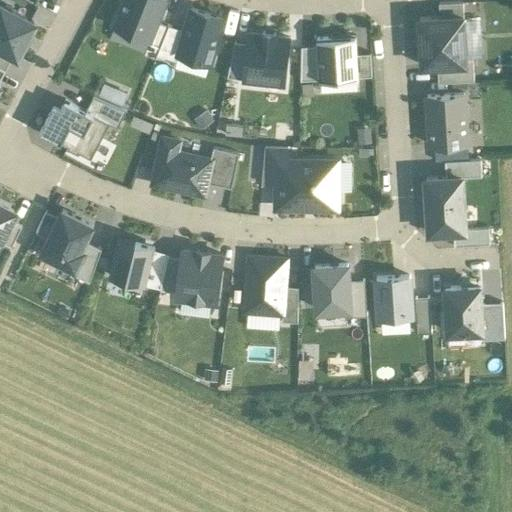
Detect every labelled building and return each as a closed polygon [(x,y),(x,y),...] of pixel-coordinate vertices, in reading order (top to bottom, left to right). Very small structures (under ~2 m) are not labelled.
[(157,18),(163,0),(124,0),(114,26),(148,39),(157,18)] [(440,3),(441,17),(464,15),(463,1),(440,3)] [(0,5),(0,50),(11,56),(15,58),(33,23),(0,5)] [(221,18),(190,8),(184,28),(177,53),(207,62),(221,18)] [(422,66),(437,65),(467,64),(467,58),(464,15),(441,17),(419,19),(422,66)] [(158,54),(170,24),(157,18),(148,39),(143,57),(155,61),(158,54)] [(177,53),(184,28),(170,24),(158,54),(175,59),(177,53)] [(244,79),(284,84),(290,38),(276,37),(276,33),(263,32),(262,35),(250,33),(249,44),(244,79)] [(317,46),(319,79),(357,77),(356,53),(355,37),(317,39),(317,46)] [(228,77),(244,79),(249,44),(234,43),(228,77)] [(300,80),(319,79),(317,46),(298,47),(300,80)] [(0,68),(4,71),(11,56),(0,50),(0,68)] [(356,53),(357,77),(370,76),(369,52),(356,53)] [(473,57),(467,58),(467,64),(437,65),(438,82),(474,80),(473,57)] [(357,77),(319,79),(320,92),(358,90),(357,77)] [(128,94),(104,84),(99,98),(122,108),(128,94)] [(428,95),(431,146),(468,143),(465,93),(428,95)] [(93,97),(86,111),(109,124),(117,128),(127,110),(93,97)] [(90,159),(109,124),(86,111),(66,100),(57,117),(50,113),(40,132),(90,159)] [(207,183),(212,159),(177,151),(179,139),(162,136),(152,183),(204,194),(207,183)] [(212,159),(207,183),(232,188),(240,152),(215,146),(212,159)] [(266,147),(262,183),(277,183),(278,161),(288,161),(288,146),(266,147)] [(481,159),(446,161),(447,177),(462,176),(482,175),(481,159)] [(277,208),(337,208),(337,162),(288,161),(278,161),(277,183),(277,208)] [(465,229),(462,176),(447,177),(426,178),(429,231),(454,230),(465,229)] [(12,211),(0,204),(0,236),(8,221),(12,211)] [(93,225),(62,210),(58,218),(48,239),(41,253),(72,268),(85,242),(93,225)] [(48,239),(58,218),(46,212),(35,233),(48,239)] [(20,227),(8,221),(0,236),(0,242),(10,248),(20,227)] [(465,229),(454,230),(455,247),(490,245),(489,228),(465,229)] [(109,276),(146,285),(154,250),(154,246),(118,237),(109,276)] [(102,250),(85,242),(72,268),(74,269),(72,274),(90,282),(102,250)] [(161,288),(169,256),(169,253),(154,250),(146,285),(161,288)] [(196,252),(183,250),(182,258),(178,292),(177,297),(216,302),(222,255),(209,253),(209,252),(196,250),(196,252)] [(182,258),(169,256),(161,288),(161,290),(178,292),(182,258)] [(286,258),(248,256),(245,311),(283,313),(285,285),(286,258)] [(348,265),(315,267),(317,310),(346,308),(350,308),(348,281),(348,265)] [(379,318),(416,316),(415,298),(414,275),(376,278),(379,318)] [(346,317),(366,316),(365,281),(348,281),(350,308),(346,308),(346,317)] [(285,285),(283,313),(283,322),(296,323),(298,286),(285,285)] [(481,286),(445,287),(447,334),(483,332),(482,303),(481,286)] [(431,297),(415,298),(416,316),(417,332),(433,332),(431,297)] [(503,302),(482,303),(483,332),(483,339),(504,338),(503,302)]
